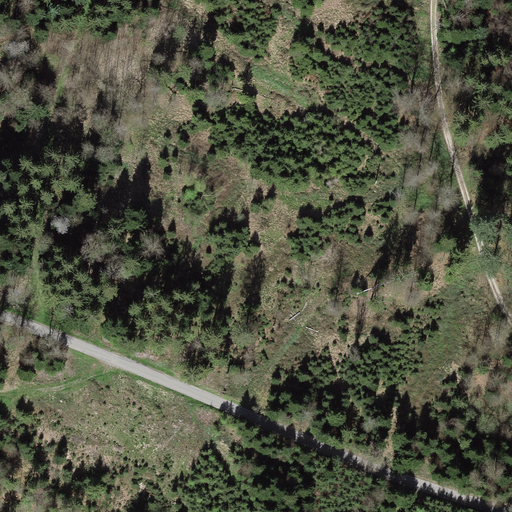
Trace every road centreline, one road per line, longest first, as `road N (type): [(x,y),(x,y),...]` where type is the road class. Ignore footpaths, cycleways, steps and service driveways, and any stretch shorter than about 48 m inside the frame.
road 1 (unclassified): [(0,316),(366,465),(505,511)]
road 2 (track): [(41,332),(36,195),(88,0)]
road 3 (track): [(433,0),(445,126),(485,264),(511,322)]
